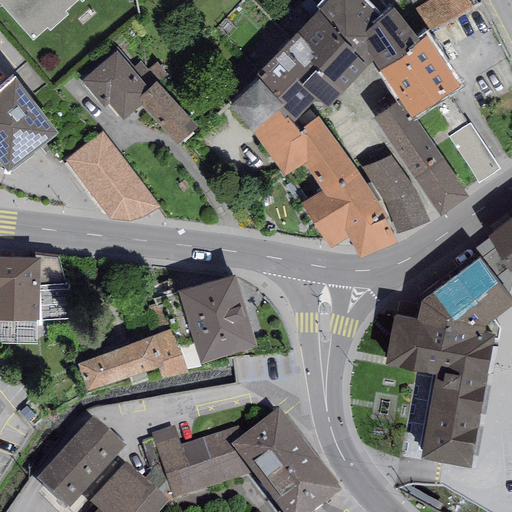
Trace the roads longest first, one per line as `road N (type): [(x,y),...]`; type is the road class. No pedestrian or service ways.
road 1 (tertiary): [(0,224),(330,269)]
road 2 (residential): [(330,269),(321,357),(333,431),(357,481),(390,511)]
road 3 (tertiary): [(330,269),(392,267),(511,188)]
road 4 (unknown): [(357,481),(399,465),(430,465),(507,499)]
